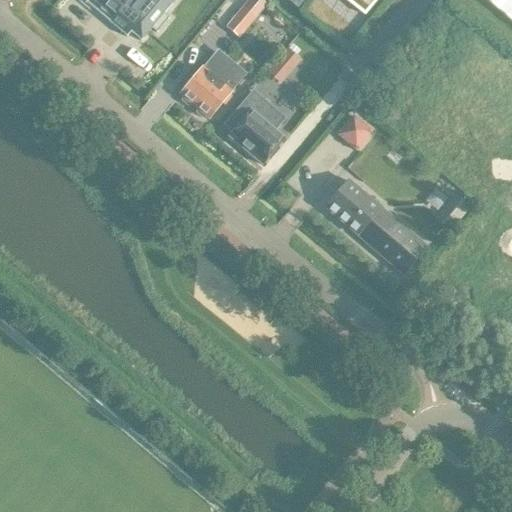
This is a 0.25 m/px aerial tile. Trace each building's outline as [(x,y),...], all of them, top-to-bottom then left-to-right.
[(90,0),(112,18),(108,23),(126,38),(130,33),(141,42),(151,29),(156,33),(178,7),(168,0),(90,0)] [(345,0),(364,15),(376,0),(345,0)] [(511,0),(487,0),(511,20),(511,0)] [(225,28),(239,39),(256,18),(258,15),(244,4),(225,28)] [(268,67),(279,81),(304,62),(293,48),(268,67)] [(233,92),(232,91),(246,74),(217,51),(203,67),(205,68),(181,97),(209,121),(233,92)] [(163,88),(137,113),(149,126),(175,101),(163,88)] [(273,112),(250,93),(241,104),(253,114),(231,141),(263,168),(287,140),(265,122),(273,112)] [(335,137),(355,153),(371,132),(351,116),(335,137)] [(324,210),(357,237),(356,238),(403,276),(426,248),(348,182),(324,210)] [(494,230),(488,238),(499,247),(505,240),(494,230)]
